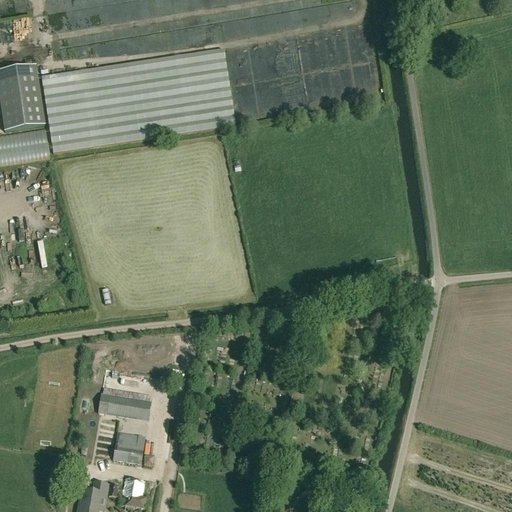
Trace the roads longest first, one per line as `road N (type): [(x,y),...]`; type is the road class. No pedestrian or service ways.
road 1 (unclassified): [(401,0),(438,281),(388,511)]
road 2 (track): [(0,350),(511,274)]
